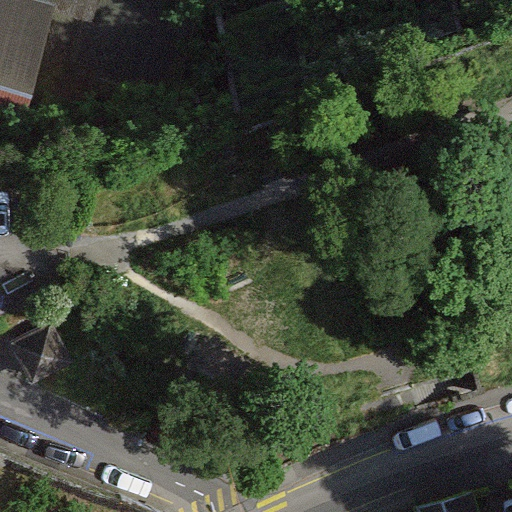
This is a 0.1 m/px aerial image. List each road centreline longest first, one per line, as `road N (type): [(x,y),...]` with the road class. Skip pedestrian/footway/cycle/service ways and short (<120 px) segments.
road 1 (primary): [(481,511),(383,0)]
road 2 (residential): [(0,385),(214,511)]
road 3 (residential): [(511,435),(297,511)]
